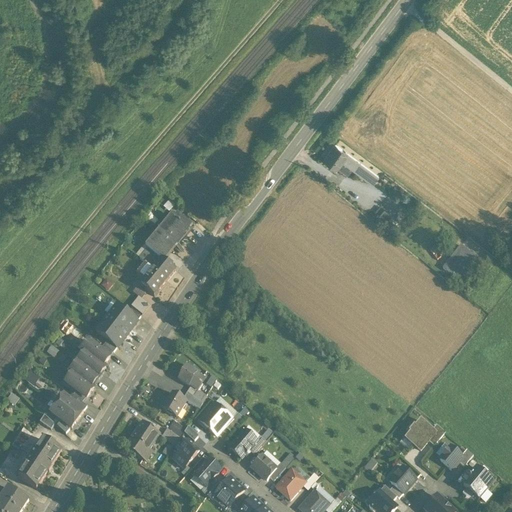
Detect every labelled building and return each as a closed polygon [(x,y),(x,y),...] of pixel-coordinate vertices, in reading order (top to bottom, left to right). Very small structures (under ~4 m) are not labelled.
[(378,177),(334,144),(324,159),(337,168),(343,160),(373,183),(378,177)] [(178,214),(160,236),(174,248),(192,226),(178,214)] [(174,248),(160,236),(148,250),(162,262),(165,259),(174,248)] [(461,247),(443,270),(462,285),(479,262),(461,247)] [(162,262),(148,250),(140,260),(145,265),(154,272),(162,262)] [(165,259),(162,262),(154,272),(167,283),(176,273),(170,268),(173,265),(165,259)] [(154,272),(145,265),(137,276),(151,287),(147,293),(154,299),(167,283),(154,272)] [(145,296),(137,289),(132,294),(139,299),(141,301),(145,296)] [(141,301),(139,299),(131,309),(142,317),(150,308),(141,301)] [(128,317),(117,309),(110,318),(131,333),(137,325),(128,317)] [(141,320),(132,313),(128,317),(137,325),(141,320)] [(131,333),(110,318),(103,326),(124,342),(131,333)] [(124,342),(103,326),(97,335),(108,344),(117,351),(124,342)] [(117,351),(108,344),(104,348),(114,356),(117,351)] [(110,361),(89,345),(82,354),(85,356),(86,356),(103,369),(110,361)] [(103,369),(86,356),(85,356),(78,365),(99,381),(103,375),(106,371),(103,369)] [(99,381),(78,365),(71,375),(72,376),(73,376),(91,390),(94,386),(95,387),(99,381)] [(197,375),(186,368),(177,381),(184,385),(183,387),(186,389),(187,388),(189,389),(190,387),(196,378),(197,375)] [(37,383),(41,377),(34,373),(30,379),(37,383)] [(91,390),(73,376),(72,376),(66,385),(77,393),(86,400),(87,400),(93,392),(91,390)] [(207,381),(203,379),(201,381),(196,378),(190,387),(199,393),(207,381)] [(199,393),(190,387),(189,389),(186,393),(194,399),(203,405),(207,399),(199,393)] [(9,399),(16,404),(21,398),(13,393),(9,399)] [(86,400),(77,393),(73,398),(78,401),(83,405),(86,400)] [(186,403),(173,395),(168,403),(166,402),(161,409),(176,419),(186,403)] [(74,406),(63,398),(57,406),(78,422),(84,414),(84,413),(74,406)] [(203,405),(194,399),(191,403),(200,409),(203,405)] [(83,405),(78,401),(74,406),(84,413),(87,409),(83,405)] [(78,422),(57,406),(51,414),(71,430),(78,422)] [(214,406),(199,423),(217,438),(226,429),(232,422),(232,421),(214,406)] [(237,415),(232,421),(232,422),(226,429),(232,434),(244,421),(237,415)] [(54,425),(44,416),(40,423),(51,430),(54,425)] [(416,427),(414,425),(410,431),(411,432),(406,439),(420,451),(428,441),(435,432),(432,430),(421,420),(416,427)] [(70,431),(61,423),(57,427),(66,435),(70,431)] [(173,423),(168,431),(181,440),(186,432),(173,423)] [(142,425),(126,449),(142,460),(159,436),(142,425)] [(436,425),(432,430),(435,432),(428,441),(434,446),(445,432),(436,425)] [(188,429),(185,435),(195,443),(199,438),(188,429)] [(270,442),(274,432),(268,429),(264,439),(270,442)] [(181,440),(168,431),(163,438),(176,447),(181,440)] [(245,433),(230,450),(242,461),(249,452),(257,443),(245,433)] [(257,443),(249,452),(254,457),(266,444),(261,439),(257,443)] [(43,440),(18,478),(36,491),(48,474),(49,475),(52,470),(51,469),(62,453),(43,440)] [(172,461),(184,471),(200,453),(188,443),(172,461)] [(451,445),(439,459),(452,470),(459,462),(464,456),(462,455),(451,445)] [(464,456),(459,462),(464,466),(473,455),(466,449),(462,455),(464,456)] [(288,467),(297,457),(292,454),(284,464),(288,467)] [(262,458),(252,469),(267,483),(269,479),(277,471),(276,470),(262,458)] [(373,458),(366,468),(372,472),(379,462),(373,458)] [(209,461),(194,478),(206,489),(214,480),(221,472),(209,461)] [(286,470),(280,465),(276,470),(277,471),(269,479),(274,483),(286,470)] [(403,468),(399,473),(397,474),(394,477),(394,479),(395,480),(391,485),(393,487),(403,495),(416,479),(403,468)] [(465,482),(464,483),(480,497),(493,482),(477,468),(470,476),(468,475),(463,481),(465,482)] [(306,485),(292,473),(276,490),(290,503),(306,485)] [(314,477),(303,489),(308,493),(318,481),(314,477)] [(214,480),(206,489),(202,493),(207,498),(219,485),(214,480)] [(244,492),(231,481),(224,489),(213,501),(225,511),(226,511),(233,505),(244,492)] [(213,501),(224,489),(219,485),(207,498),(212,502),(213,501)] [(403,495),(393,487),(390,492),(399,500),(403,495)] [(467,487),(463,492),(475,502),(479,497),(467,487)] [(380,493),(392,504),(397,499),(385,488),(380,493)] [(21,511),(29,502),(9,489),(7,491),(9,493),(0,505),(0,506),(7,511),(21,511)] [(367,508),(371,511),(393,511),(397,508),(392,504),(380,493),(367,508)] [(324,511),(330,506),(316,494),(300,511),(324,511)] [(455,511),(456,511),(437,496),(425,511),(424,511),(455,511)] [(237,509),(234,511),(242,511),(250,504),(245,500),(237,509)] [(242,511),(261,511),(264,509),(253,500),(250,504),(242,511)] [(334,503),(326,511),(333,511),(339,506),(334,503)]
